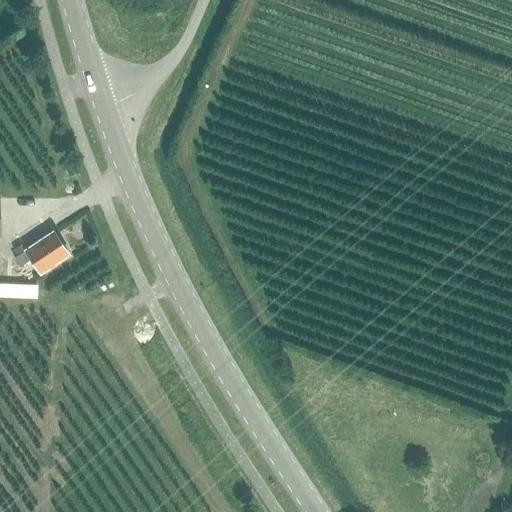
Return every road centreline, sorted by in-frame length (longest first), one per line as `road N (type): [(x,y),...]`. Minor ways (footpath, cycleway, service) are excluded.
road 1 (tertiary): [(316,511),(172,282),(96,89)]
road 2 (unclassified): [(96,89),(136,82),(178,53),(202,0)]
